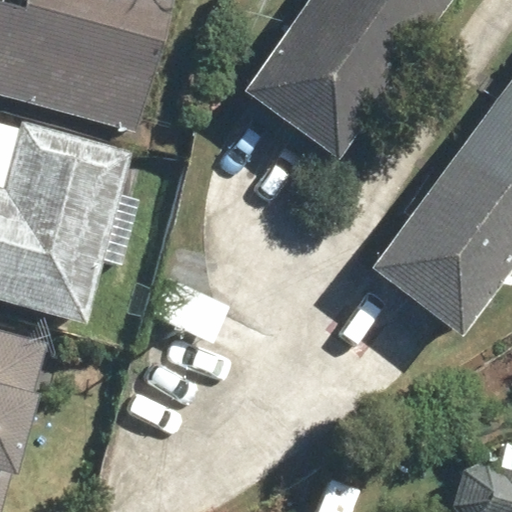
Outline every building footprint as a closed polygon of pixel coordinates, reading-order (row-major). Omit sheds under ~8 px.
[(0,102),(125,137),(162,0),(12,0),(9,12),(0,9),(0,102)] [(294,0),(228,94),(323,162),(438,0),(294,0)] [(511,59),(356,271),(448,339),(511,252),(511,59)] [(0,306),(70,326),(120,155),(13,125),(0,168),(0,306)] [(186,338),(258,372),(273,339),(202,305),(186,338)] [(0,476),(3,477),(36,344),(0,335),(0,476)] [(511,511),(511,476),(473,465),(450,472),(439,509),(440,511),(511,511)]
